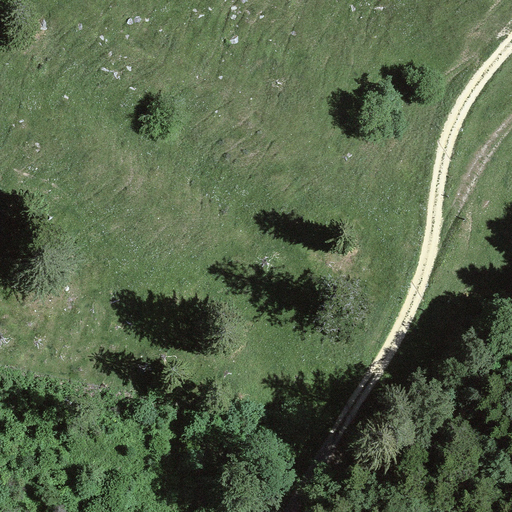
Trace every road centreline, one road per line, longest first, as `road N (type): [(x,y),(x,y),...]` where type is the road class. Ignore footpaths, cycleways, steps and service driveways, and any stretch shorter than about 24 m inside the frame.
road 1 (track): [(511,42),(453,124),(433,201),(426,274),(407,316),(293,511)]
road 2 (track): [(433,241),(489,148),(511,125)]
